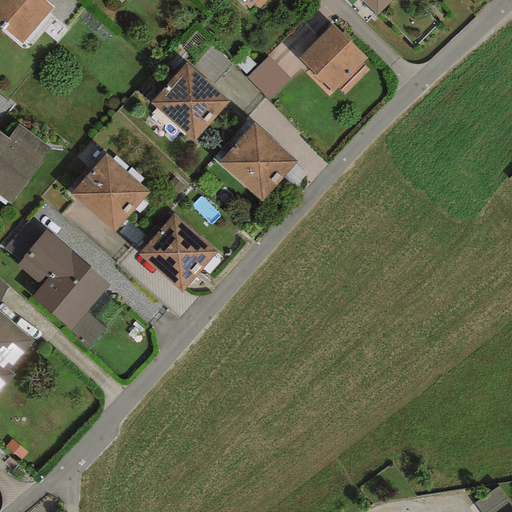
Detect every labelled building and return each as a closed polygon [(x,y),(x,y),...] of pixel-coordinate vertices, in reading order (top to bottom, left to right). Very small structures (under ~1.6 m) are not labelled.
[(28,0),(28,1),(27,0),(0,0),(0,35),(17,51),(52,14),(36,0),(28,0)] [(240,0),(249,8),(253,4),(257,9),(266,0),(240,0)] [(360,0),(376,16),(391,0),(360,0)] [(366,58),(332,24),(298,58),(332,92),(366,58)] [(192,67),(212,85),(231,64),(211,46),(192,67)] [(290,79),(268,57),(246,78),(267,100),(290,79)] [(192,67),(185,62),(148,103),(192,143),(230,101),(212,85),(192,67)] [(296,161),(253,123),(217,164),(261,202),(296,161)] [(0,201),(8,207),(51,151),(16,124),(4,140),(0,136),(0,201)] [(149,192),(105,155),(70,195),(113,233),(149,192)] [(216,251),(173,214),(138,254),(181,291),(216,251)] [(27,221),(3,248),(19,262),(43,234),(27,221)] [(85,312),(109,284),(45,231),(43,234),(19,262),(16,265),(40,285),(30,297),(69,331),(85,312)] [(0,299),(8,285),(0,277),(0,299)] [(104,329),(85,312),(69,331),(87,350),(104,329)] [(0,313),(0,389),(13,374),(9,370),(34,341),(0,313)] [(511,511),(511,506),(498,487),(473,504),(478,511),(511,511)]
